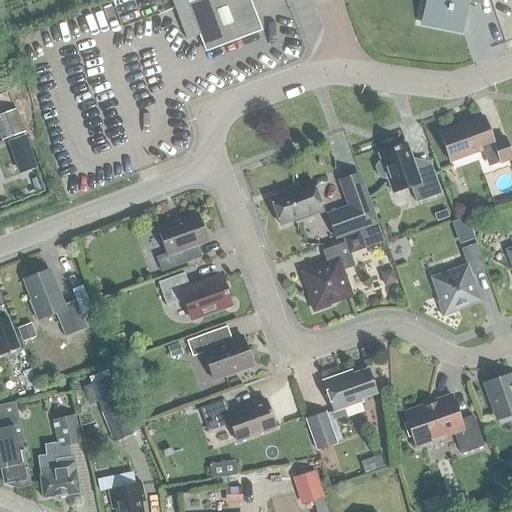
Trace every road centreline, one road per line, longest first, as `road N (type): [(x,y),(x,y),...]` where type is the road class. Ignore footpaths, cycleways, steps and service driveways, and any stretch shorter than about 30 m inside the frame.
road 1 (residential): [(511,342),(454,354),(379,327),(313,350),(294,347),(280,333),(222,172),(209,166)]
road 2 (unclassified): [(209,166),(217,113),(279,86),(339,74),(475,81),(511,67)]
road 3 (unclassified): [(0,246),(209,166)]
